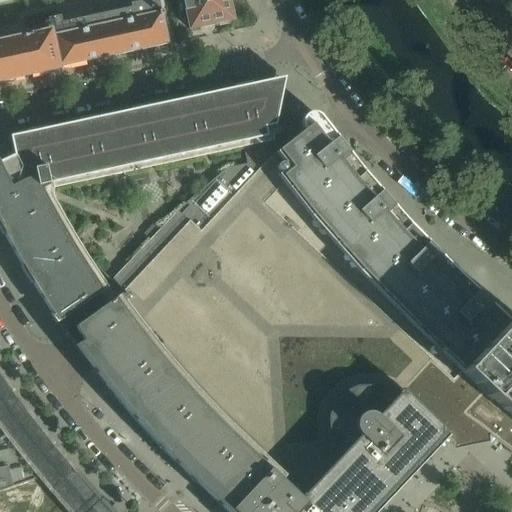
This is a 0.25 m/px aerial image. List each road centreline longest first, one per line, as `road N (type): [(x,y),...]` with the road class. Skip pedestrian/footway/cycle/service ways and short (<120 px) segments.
road 1 (residential): [(0,115),(310,48)]
road 2 (residential): [(310,48),(394,153),(511,256)]
road 3 (residential): [(169,511),(47,372),(0,300)]
